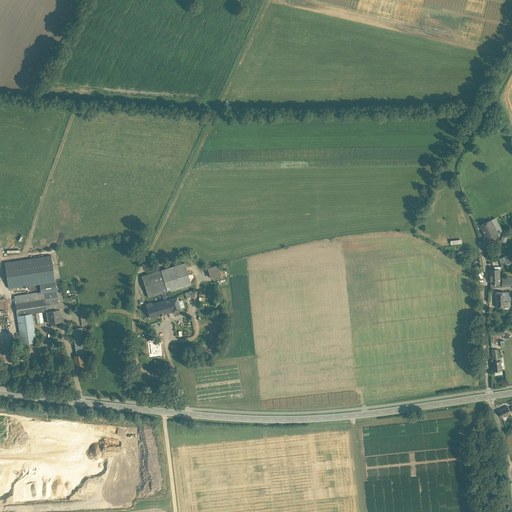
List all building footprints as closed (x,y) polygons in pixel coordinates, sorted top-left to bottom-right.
[(491,220),(480,226),(486,238),(492,236),(497,233),(491,220)] [(511,252),(503,256),(507,264),(511,261),(511,252)] [(51,256),(5,263),(9,288),(40,284),(55,281),(51,256)] [(185,263),(161,270),(167,292),(191,284),(185,263)] [(218,264),(207,268),(211,278),(221,275),(218,264)] [(499,269),(490,269),(491,283),(499,283),(501,283),(501,278),(500,278),(499,269)] [(161,270),(142,276),(148,297),(161,293),(164,300),(165,301),(152,305),(151,303),(146,304),(150,318),(173,311),(169,299),(167,292),(161,270)] [(511,277),(503,277),(503,285),(511,284),(511,277)] [(55,281),(40,284),(41,292),(56,289),(55,281)] [(41,292),(14,296),(17,316),(32,313),(35,313),(42,312),(47,311),(59,309),(56,289),(41,292)] [(510,291),(496,292),(496,307),(511,306),(510,291)] [(169,299),(173,311),(181,309),(177,297),(169,299)] [(59,309),(47,311),(49,324),(61,322),(59,309)] [(32,313),(17,316),(22,345),(36,343),(32,313)] [(252,320),(244,316),(223,356),(232,360),(252,320)] [(82,327),(72,329),(76,356),(83,355),(86,354),(82,327)] [(160,341),(148,342),(149,355),(161,353),(160,341)] [(76,356),(74,356),(76,372),(86,371),(83,355),(76,356)] [(493,361),(494,371),(502,370),(501,365),(503,365),(503,363),(501,363),(501,360),(500,358),(498,358),(498,360),(493,361)] [(508,406),(498,410),(502,418),(511,413),(511,414),(511,406),(509,408),(508,406)]
